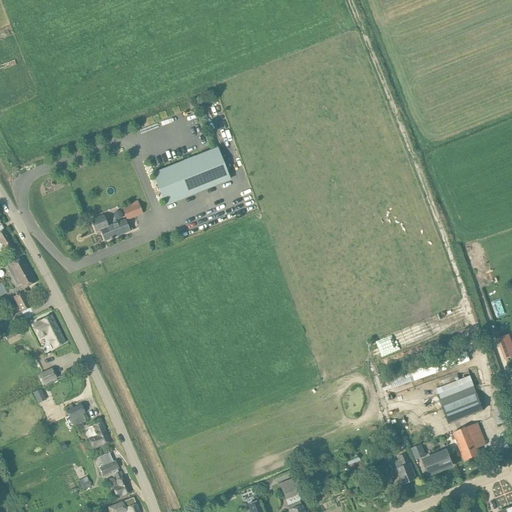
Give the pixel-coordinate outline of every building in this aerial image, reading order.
[(152,174),(164,204),(229,179),(217,148),(152,174)] [(126,220),(142,214),(137,201),(130,204),(131,207),(123,210),(126,220)] [(100,230),(104,241),(130,231),(125,219),(107,226),(103,215),(91,220),(96,232),(100,230)] [(0,225),(1,225),(0,222),(0,247),(1,247),(2,247),(2,246),(7,253),(15,248),(4,229),(2,230),(0,226),(0,225)] [(21,284),(23,288),(35,281),(21,257),(10,264),(6,267),(17,286),(21,284)] [(14,297),(21,311),(30,306),(23,292),(14,297)] [(47,333),(55,347),(65,342),(51,314),(32,324),(39,338),(47,333)] [(6,340),(19,334),(15,327),(3,333),(6,340)] [(511,356),(511,342),(509,334),(497,339),(504,360),(511,356)] [(57,379),(51,368),(37,375),(42,386),(57,379)] [(413,371),(391,378),(394,387),(416,379),(413,371)] [(470,376),(434,389),(448,424),(484,411),(470,376)] [(34,392),(39,402),(45,400),(40,389),(34,392)] [(497,399),(502,416),(498,417),(500,423),(511,419),(511,417),(506,396),(497,399)] [(66,411),(73,427),(86,422),(82,414),(85,413),(81,404),(66,411)] [(89,439),(93,448),(110,441),(101,421),(88,427),(92,437),(89,439)] [(453,433),(464,461),(480,454),(478,448),(486,445),(477,423),(453,433)] [(396,449),(403,446),(399,436),(392,439),(396,449)] [(382,458),(395,453),(392,445),(379,450),(382,458)] [(416,460),(425,456),(421,446),(412,449),(416,460)] [(112,487),(117,498),(122,495),(123,496),(130,492),(124,477),(122,478),(119,471),(118,472),(116,468),(118,467),(115,460),(113,461),(109,452),(98,457),(102,466),(99,467),(102,475),(110,472),(113,470),(115,473),(114,474),(117,480),(116,481),(118,484),(112,487)] [(452,465),(448,452),(423,462),(428,475),(452,465)] [(397,468),(403,485),(417,479),(410,463),(406,453),(397,457),(398,460),(395,462),(397,468)] [(301,471),(296,473),(301,485),(305,483),(301,471)] [(286,504),(299,499),(302,498),(294,476),(278,482),(286,504)] [(91,487),(87,477),(79,480),(83,490),(91,487)] [(122,502),(108,507),(109,511),(139,511),(137,504),(134,498),(125,501),(122,502)] [(286,504),(289,511),(303,511),(301,505),(299,499),(286,504)] [(249,505),(252,511),(262,511),(259,501),(249,505)]
